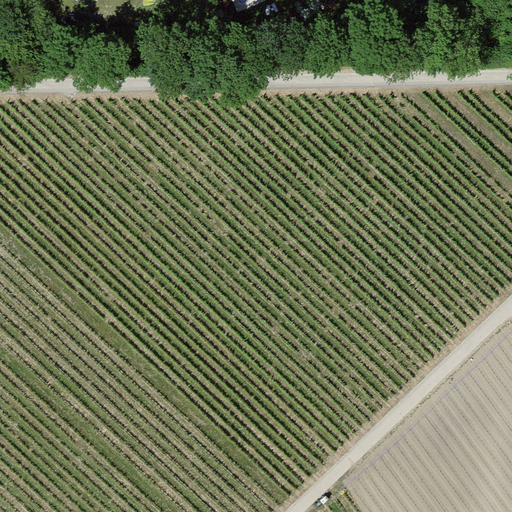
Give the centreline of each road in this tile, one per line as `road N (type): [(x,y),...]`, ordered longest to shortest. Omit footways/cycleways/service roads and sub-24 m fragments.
road 1 (residential): [(511,78),(0,89)]
road 2 (track): [(511,308),(289,511)]
